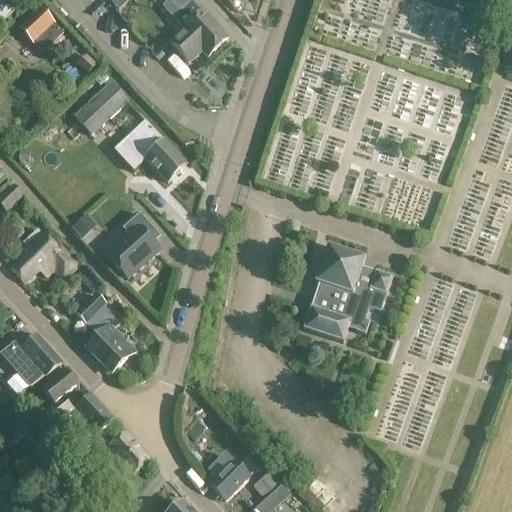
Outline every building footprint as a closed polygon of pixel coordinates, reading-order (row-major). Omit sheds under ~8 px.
[(27,4),(23,0),(0,0),(0,27),(1,29),(27,4)] [(184,33),(171,45),(188,65),(202,52),(208,59),(228,42),(201,13),(201,14),(191,4),(173,21),(184,33)] [(481,22),(499,29),(504,16),(486,9),(481,22)] [(65,36),(40,11),(20,32),(44,57),(65,36)] [(88,60),(79,68),(88,78),(97,70),(88,60)] [(112,89),(76,122),(93,140),(128,106),(112,89)] [(145,123),(114,153),(134,174),(147,163),(154,170),(168,185),(186,168),(173,153),(148,127),(145,123)] [(13,189),(0,201),(0,205),(7,213),(22,199),(13,189)] [(128,237),(104,258),(126,283),(160,253),(154,246),(149,240),(155,234),(140,217),(124,232),(128,237)] [(87,218),(72,231),(79,239),(94,226),(87,218)] [(45,236),(27,250),(30,254),(11,271),(24,286),(40,273),(47,280),(54,274),(64,285),(81,271),(60,246),(56,249),(45,236)] [(303,332),(322,338),(343,345),(347,331),(365,337),(369,325),(364,323),(374,295),(386,299),(392,280),(361,270),(364,259),(327,247),(315,285),(323,288),(315,311),(310,309),(303,332)] [(101,336),(95,341),(86,350),(112,376),(124,365),(132,374),(141,365),(111,334),(119,326),(103,309),(104,307),(96,298),(76,317),(85,326),(88,323),(101,336)] [(2,359),(0,361),(0,380),(4,385),(18,401),(29,391),(30,392),(47,377),(47,378),(61,365),(37,338),(23,350),(22,352),(16,346),(19,343),(18,342),(5,354),(0,358),(2,359)] [(67,373),(45,394),(56,407),(79,387),(67,373)] [(55,417),(49,422),(59,432),(68,441),(69,440),(82,454),(89,448),(90,449),(101,439),(98,435),(113,422),(113,421),(91,396),(75,410),(69,404),(58,414),(55,417)] [(109,472),(123,488),(150,464),(125,436),(109,451),(120,463),(109,472)] [(219,465),(209,474),(216,483),(210,488),(225,504),(237,493),(248,483),(241,475),(234,467),(227,458),(219,465)] [(273,472),(271,473),(253,489),(264,503),(265,503),(281,489),(285,485),(273,472)] [(89,511),(64,487),(44,507),(49,511),(89,511)] [(255,511),(253,511),(276,511),(291,499),(281,489),(265,503),(264,503),(255,511)]
